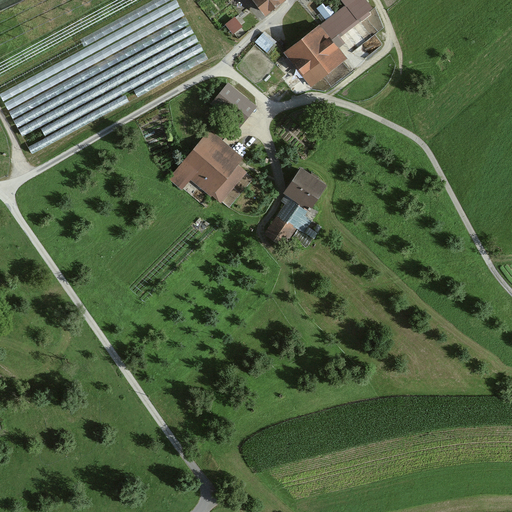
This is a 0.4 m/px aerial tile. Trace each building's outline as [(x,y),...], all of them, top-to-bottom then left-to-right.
[(150,87),(208,59),(179,0),(156,0),(147,4),(151,12),(138,18),(136,13),(122,20),(128,31),(176,8),(184,25),(9,107),(22,134),(42,125),(47,135),(149,86),(150,87)] [(258,0),(270,14),(286,0),(258,0)] [(376,8),(369,0),(348,0),(351,3),(287,54),(315,89),(350,60),(334,41),(376,8)] [(234,32),(244,24),(236,14),(226,22),(234,32)] [(280,43),(267,32),(257,43),(270,54),(280,43)] [(0,74),(45,52),(40,42),(0,62),(0,74)] [(260,106),(230,83),(217,100),(248,123),(260,106)] [(252,172),(214,136),(172,181),(183,190),(194,178),(222,203),(252,172)] [(332,189),(304,171),(284,200),(290,204),(270,234),(292,249),(332,189)]
